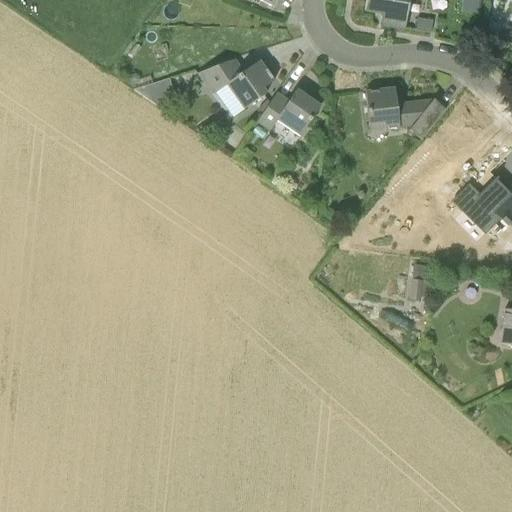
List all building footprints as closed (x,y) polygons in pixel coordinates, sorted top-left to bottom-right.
[(403,29),(407,0),(367,0),(366,11),(382,14),(380,25),(403,29)] [(430,33),(432,22),(417,20),(415,31),(430,33)] [(501,42),(485,36),(481,50),(497,56),(501,42)] [(258,62),(249,69),(242,73),(234,61),(197,74),(212,96),(226,86),(244,110),(265,95),(262,90),(273,82),(258,62)] [(130,83),(134,85),(138,84),(139,80),(138,77),(135,75),(131,76),(129,80),(130,83)] [(409,130),(421,140),(445,110),(433,100),(432,101),(396,105),(394,89),(364,93),(368,126),(383,124),(384,131),(399,129),(399,127),(412,126),(409,130)] [(276,121),(299,137),(320,107),(296,90),(288,102),(276,94),(256,123),(269,132),(276,121)] [(511,197),(511,198),(493,179),(466,204),(490,230),(501,220),(502,220),(500,222),(506,228),(507,226),(511,230),(511,197)] [(433,270),(413,267),(408,302),(420,304),(420,299),(428,300),(433,270)] [(511,311),(504,310),(499,345),(511,346),(511,311)]
